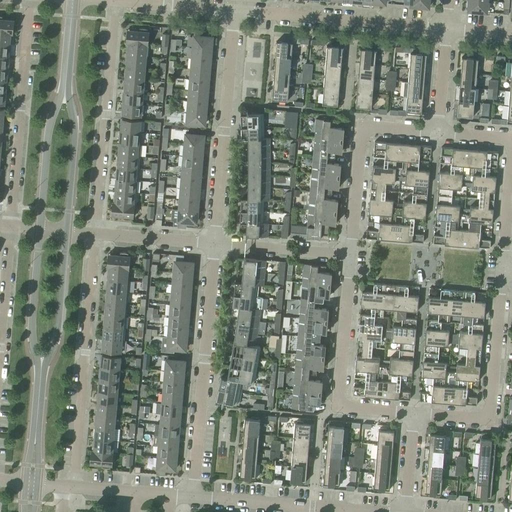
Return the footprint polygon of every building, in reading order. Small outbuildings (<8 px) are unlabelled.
[(486,13),(487,1),(472,0),(468,0),(468,11),(486,13)] [(0,31),(10,33),(13,33),(14,21),(2,20),(2,17),(1,16),(0,16),(0,31)] [(126,43),(128,43),(147,44),(147,45),(148,45),(149,32),(147,32),(147,29),(146,29),(144,28),(143,28),(141,28),(139,28),(139,31),(127,30),(126,43)] [(194,30),(193,47),(211,49),(212,37),(202,36),(202,30),(194,30)] [(10,38),(10,33),(0,31),(0,44),(10,45),(11,38),(10,38)] [(277,42),(275,56),(291,58),(292,44),(293,44),(293,43),(276,41),(276,42),(277,42)] [(146,56),(147,45),(147,44),(128,43),(128,48),(127,48),(126,55),(146,56)] [(10,52),(10,45),(0,44),(0,56),(8,57),(8,52),(10,52)] [(327,47),(326,61),(341,62),(342,48),(343,48),(343,47),(326,46),(326,47),(327,47)] [(210,59),(211,49),(193,47),(192,58),(210,59)] [(360,49),(359,64),(375,65),(376,51),(376,50),(360,49)] [(410,54),(409,68),(425,69),(426,55),(426,54),(419,54),(412,53),(410,53),(410,54)] [(145,68),(146,56),(126,55),(125,62),(127,62),(126,67),(145,68)] [(8,62),(8,57),(0,56),(0,68),(8,69),(9,62),(8,62)] [(290,72),(291,58),(275,56),(274,71),(290,72)] [(462,58),(461,72),(476,74),(477,60),(478,60),(478,59),(462,57),(461,58),(462,58)] [(209,70),(210,59),(192,58),(191,69),(209,70)] [(340,76),(341,62),(326,61),(324,75),(340,76)] [(373,79),(375,65),(359,64),(358,78),(373,79)] [(143,80),(145,68),(126,67),(126,72),(125,72),(124,79),(143,80)] [(8,76),(8,69),(0,68),(0,80),(6,81),(6,76),(8,76)] [(424,83),(425,69),(409,68),(408,82),(424,83)] [(208,81),(209,70),(191,69),(190,79),(208,81)] [(288,86),(290,72),(274,71),(273,85),(288,86)] [(475,88),(476,74),(461,72),(459,87),(475,88)] [(339,91),(340,76),(324,75),(323,89),(339,91)] [(372,94),(373,79),(358,78),(357,92),(372,94)] [(142,92),(143,80),(124,79),(123,86),(125,86),(124,91),(142,92)] [(207,92),(208,81),(190,79),(189,90),(207,92)] [(408,82),(404,82),(403,96),(422,98),(424,83),(408,82)] [(287,101),(288,86),(273,85),(272,100),(279,101),(279,102),(285,103),(285,101),(287,101)] [(474,102),(475,88),(459,87),(458,101),(474,102)] [(337,106),(339,91),(323,89),(322,104),(324,104),(324,106),(330,107),(330,105),(337,106)] [(206,102),(207,92),(189,90),(188,101),(206,102)] [(141,104),(142,92),(124,91),(124,96),(122,96),(122,103),(141,104)] [(371,108),(372,94),(357,92),(355,107),(363,108),(363,109),(369,110),(369,108),(371,108)] [(421,113),(422,98),(407,97),(406,111),(408,112),(408,113),(413,114),(414,112),(421,113)] [(205,113),(206,102),(188,101),(187,112),(205,113)] [(472,117),(474,102),(458,101),(457,116),(464,116),(464,118),(470,119),(470,117),(472,117)] [(140,116),(141,104),(122,103),(121,115),(140,116)] [(243,124),(243,127),(264,126),(263,114),(247,115),(247,110),(246,110),(247,115),(240,115),(240,124),(243,124)] [(204,124),(205,113),(187,112),(186,123),(204,124)] [(121,119),(119,131),(141,133),(141,132),(139,132),(140,120),(121,119)] [(316,119),(314,137),(340,140),(344,128),(337,127),(338,121),(316,119)] [(264,128),(264,126),(243,127),(243,131),(241,131),(241,140),(247,139),(264,139),(264,138),(264,128)] [(140,145),(141,133),(119,131),(119,138),(120,138),(120,143),(140,145)] [(185,134),(184,145),(202,147),(203,135),(185,134)] [(342,152),(340,140),(314,137),(313,155),(335,157),(335,152),(342,152)] [(269,138),(264,138),(264,139),(247,139),(248,151),(270,151),(269,138)] [(396,160),(397,144),(374,142),(374,150),(385,151),(384,159),(396,160)] [(139,157),(140,145),(120,143),(119,148),(118,148),(117,155),(139,157)] [(406,177),(407,161),(408,144),(397,144),(396,160),(402,161),(402,168),(395,167),(395,176),(400,176),(406,177)] [(431,146),(408,144),(407,161),(418,162),(419,154),(430,155),(431,146)] [(201,157),(202,147),(184,145),(184,156),(201,157)] [(463,165),(464,149),(441,147),(440,155),(452,156),(451,164),(463,165)] [(474,166),(475,150),(464,149),(463,165),(463,166),(469,166),(468,173),(462,173),(461,181),(467,182),(472,182),(474,166)] [(498,152),(475,150),(474,166),(485,167),(486,159),(497,160),(498,152)] [(270,163),(270,151),(248,151),(248,163),(270,163)] [(138,169),(139,157),(117,155),(117,162),(118,162),(118,167),(138,169)] [(334,163),(335,157),(313,155),(311,173),(337,176),(341,163),(334,163)] [(201,168),(201,157),(184,156),(183,167),(201,168)] [(395,176),(395,167),(396,160),(384,159),(384,167),(372,166),(372,174),(395,176)] [(418,170),(418,162),(407,161),(406,177),(428,179),(429,171),(418,170)] [(270,175),(270,163),(248,163),(248,175),(270,175)] [(461,181),(462,173),(463,166),(463,165),(451,164),(450,173),(439,172),(438,179),(461,181)] [(485,175),(485,167),(474,166),(472,182),(495,184),(496,176),(485,175)] [(137,181),(138,169),(118,167),(117,172),(116,172),(115,179),(137,181)] [(200,179),(201,168),(183,167),(182,177),(200,179)] [(338,188),(337,176),(311,173),(310,191),(332,193),(332,188),(338,188)] [(395,180),(400,181),(400,176),(395,176),(372,174),(370,190),(385,191),(386,183),(394,184),(395,180)] [(269,187),(270,175),(248,175),(247,187),(269,187)] [(427,195),(428,179),(406,177),(400,176),(400,181),(405,181),(405,184),(413,185),(413,193),(427,195)] [(199,190),(200,179),(182,177),(181,188),(199,190)] [(136,193),(137,181),(115,179),(115,186),(116,186),(116,191),(136,193)] [(461,186),(466,186),(467,182),(461,181),(438,179),(437,195),(452,197),(452,189),(461,189),(461,186)] [(494,200),(495,184),(472,182),(467,182),(466,186),(471,187),(471,190),(480,191),(479,199),(494,200)] [(269,200),(269,187),(247,187),(247,199),(263,200),(269,200)] [(198,200),(199,190),(181,188),(180,199),(198,200)] [(384,199),(385,191),(370,190),(369,206),(392,208),(397,208),(398,203),(393,203),(393,200),(384,199)] [(135,205),(136,193),(116,191),(115,196),(114,196),(113,202),(113,203),(135,205)] [(331,199),(332,193),(310,191),(308,209),(334,211),(337,199),(331,199)] [(426,210),(427,195),(413,193),(412,201),(403,201),(403,204),(398,203),(397,208),(403,208),(426,210)] [(451,205),(452,197),(437,195),(436,211),(459,213),(464,214),(464,209),(459,209),(460,205),(451,205)] [(263,212),(263,200),(247,199),(241,198),(240,207),(243,207),(243,211),(263,212)] [(197,211),(198,200),(180,199),(179,210),(197,211)] [(492,216),(494,200),(479,199),(479,207),(470,206),(470,210),(464,209),(464,214),(470,214),(492,216)] [(135,205),(113,203),(113,202),(112,202),(111,215),(123,216),(122,219),(124,219),(125,220),(127,220),(129,220),(130,220),(131,220),(131,217),(133,217),(134,205),(135,205)] [(391,223),(392,208),(369,206),(368,213),(380,214),(379,223),(391,223)] [(400,241),(401,224),(402,224),(395,224),(396,216),(402,217),(403,208),(397,208),(392,208),(391,223),(389,240),(400,241)] [(425,218),(426,210),(403,208),(402,217),(402,224),(401,224),(413,225),(414,217),(425,218)] [(335,224),(334,211),(308,209),(307,227),(329,229),(329,223),(335,224)] [(196,223),(197,211),(179,210),(177,227),(185,228),(186,222),(196,223)] [(262,223),(263,212),(243,211),(242,214),(240,214),(239,223),(246,223),(262,224),(262,223)] [(457,229),(459,213),(436,211),(435,219),(446,220),(446,228),(457,229)] [(467,246),(468,230),(462,229),(462,222),(469,223),(470,214),(464,214),(459,213),(457,229),(456,245),(467,246)] [(492,224),(492,216),(470,214),(469,223),(468,230),(480,231),(480,223),(492,224)] [(268,224),(262,223),(262,224),(246,223),(245,235),(267,237),(268,224)] [(389,240),(391,223),(379,223),(378,231),(367,230),(366,238),(389,240)] [(412,234),(413,225),(401,224),(400,241),(423,243),(424,234),(412,234)] [(456,245),(457,229),(446,228),(445,236),(434,235),(433,243),(456,245)] [(479,239),(480,231),(468,230),(467,246),(490,248),(490,240),(479,239)] [(106,267),(108,267),(129,269),(129,268),(130,256),(128,256),(128,253),(127,253),(125,253),(124,252),(122,252),(120,253),(119,256),(107,255),(106,267)] [(175,255),(174,272),(192,274),(193,262),(182,262),(183,256),(175,255)] [(244,259),(243,271),(264,273),(266,260),(244,259)] [(304,264),(302,282),(328,284),(331,272),(325,272),(326,266),(304,264)] [(130,268),(129,268),(129,269),(108,267),(107,274),(109,274),(108,279),(129,281),(130,268)] [(263,285),(264,273),(243,271),(241,282),(241,283),(263,285)] [(191,285),(192,274),(174,272),(173,283),(191,285)] [(128,293),(129,281),(108,279),(108,284),(106,284),(106,291),(128,293)] [(263,285),(241,283),(241,282),(235,282),(234,290),(236,291),(236,294),(256,297),(258,285),(263,285)] [(329,297),(328,284),(302,282),(300,300),(323,302),(323,296),(329,297)] [(190,295),(191,285),(173,283),(172,294),(190,295)] [(384,301),(385,284),(374,283),(373,292),(362,291),(361,299),(384,301)] [(395,302),(396,285),(385,284),(384,301),(383,317),(384,309),(394,309),(393,318),(394,318),(395,302)] [(408,286),(396,285),(395,302),(418,304),(419,296),(407,295),(408,286)] [(451,306),(452,290),(440,289),(440,298),(428,297),(428,304),(451,306)] [(462,307),(463,291),(452,290),(451,306),(449,323),(450,323),(450,314),(461,315),(460,324),(462,307)] [(127,305),(128,293),(106,291),(105,298),(107,298),(106,303),(127,305)] [(475,292),(463,291),(462,307),(485,309),(485,301),(474,300),(475,292)] [(189,306),(190,295),(172,294),(171,305),(189,306)] [(262,297),(256,297),(236,294),(235,298),(233,297),(232,306),(238,307),(255,309),(255,308),(260,309),(262,297)] [(383,317),(384,301),(361,299),(360,307),(372,307),(371,315),(371,316),(374,316),(383,317)] [(322,308),(323,302),(300,300),(299,318),(324,320),(328,308),(322,308)] [(417,311),(418,304),(395,302),(394,318),(402,319),(402,318),(405,318),(406,310),(417,311)] [(126,317),(127,305),(106,303),(106,308),(104,308),(104,315),(126,317)] [(449,323),(451,306),(428,304),(427,312),(438,313),(438,321),(441,322),(449,323)] [(188,317),(189,306),(171,305),(170,315),(188,317)] [(259,322),(260,309),(255,308),(255,309),(238,307),(237,319),(259,322)] [(484,317),(485,309),(462,307),(460,324),(469,324),(472,324),(473,316),(484,317)] [(374,324),(374,316),(371,316),(371,315),(360,314),(358,331),(387,333),(387,328),(382,328),(382,325),(374,324)] [(125,329),(126,317),(104,315),(103,322),(105,322),(104,327),(125,329)] [(187,328),(188,317),(170,315),(169,326),(187,328)] [(326,333),(324,320),(299,318),(297,336),(320,338),(320,332),(326,333)] [(417,319),(405,318),(402,318),(402,319),(401,326),(392,326),(392,329),(387,328),(387,333),(415,335),(417,319)] [(259,322),(237,319),(235,330),(257,334),(259,322)] [(440,330),(441,322),(438,321),(426,320),(425,336),(453,339),(454,334),(449,334),(449,330),(440,330)] [(483,325),(472,324),(469,324),(468,332),(459,331),(459,334),(454,334),(453,339),(482,341),(483,325)] [(186,338),(187,328),(169,326),(168,337),(186,338)] [(124,341),(125,329),(104,327),(104,332),(102,332),(102,339),(121,340),(121,341),(124,341)] [(255,345),(257,334),(235,330),(233,342),(255,346),(255,345)] [(386,338),(387,333),(358,331),(357,347),(371,348),(372,340),(381,340),(381,337),(386,338)] [(414,351),(415,335),(387,333),(386,338),(391,338),(391,341),(400,342),(399,350),(414,351)] [(186,338),(168,337),(162,336),(161,352),(174,353),(174,349),(185,350),(186,338)] [(319,344),(320,338),(297,336),(296,354),(321,356),(325,344),(319,344)] [(453,343),(453,339),(425,336),(424,352),(438,354),(439,345),(448,346),(448,343),(453,343)] [(126,341),(124,341),(121,341),(121,340),(102,339),(101,351),(125,353),(126,341)] [(480,357),(482,341),(453,339),(453,343),(458,344),(458,347),(467,348),(466,356),(480,357)] [(260,346),(255,345),(255,346),(233,342),(233,344),(234,344),(234,343),(236,343),(237,350),(232,351),(231,354),(257,359),(260,346)] [(371,356),(371,348),(357,347),(356,362),(379,364),(384,365),(384,360),(379,360),(380,357),(371,356)] [(412,367),(414,351),(399,350),(399,358),(390,358),(390,361),(384,360),(384,365),(389,365),(412,367)] [(438,362),(438,354),(424,352),(422,368),(445,370),(451,371),(451,366),(446,366),(446,362),(438,362)] [(255,371),(257,359),(231,354),(231,356),(232,356),(232,355),(234,355),(235,362),(230,363),(229,366),(255,371)] [(323,369),(321,356),(296,354),(294,372),(316,374),(317,368),(323,369)] [(100,355),(99,367),(119,369),(120,357),(100,355)] [(479,373),(480,357),(466,356),(465,364),(457,363),(456,366),(451,366),(451,371),(456,371),(479,373)] [(166,359),(165,371),(183,372),(184,361),(166,359)] [(377,380),(379,364),(356,362),(355,370),(366,371),(366,379),(377,380)] [(387,398),(388,381),(382,380),(382,373),(389,374),(389,365),(384,365),(379,364),(377,380),(376,397),(387,398)] [(412,375),(412,367),(389,365),(389,374),(388,381),(400,382),(400,374),(412,375)] [(228,374),(227,377),(227,378),(243,381),(253,383),(255,371),(229,366),(228,374)] [(118,381),(119,369),(99,367),(99,374),(100,374),(100,379),(118,381)] [(444,386),(445,370),(422,368),(422,376),(433,377),(432,385),(444,386)] [(453,403),(455,387),(449,386),(449,379),(456,380),(456,371),(451,371),(445,370),(444,386),(442,402),(453,403)] [(182,383),(183,372),(165,371),(164,381),(182,383)] [(478,381),(479,373),(456,371),(456,380),(455,387),(466,388),(467,380),(478,381)] [(316,379),(316,374),(294,372),(293,390),(318,392),(322,380),(316,379)] [(241,393),(243,381),(227,378),(227,377),(221,376),(219,385),(221,385),(221,389),(241,393)] [(117,393),(118,381),(100,379),(99,384),(98,384),(97,391),(117,393)] [(376,397),(377,380),(366,379),(365,387),(354,387),(353,395),(376,397)] [(181,394),(182,383),(164,381),(163,392),(181,394)] [(399,390),(400,382),(388,381),(387,398),(410,400),(410,391),(399,390)] [(442,402),(444,386),(432,385),(432,393),(420,392),(420,400),(442,402)] [(466,396),(466,388),(455,387),(453,403),(476,405),(477,397),(466,396)] [(238,405),(241,393),(221,389),(220,392),(218,392),(216,400),(222,402),(221,406),(222,406),(223,402),(238,405)] [(320,405),(318,392),(293,390),(291,408),(313,410),(314,404),(320,405)] [(116,405),(117,393),(97,391),(97,398),(98,398),(98,403),(116,405)] [(180,405),(181,394),(163,392),(162,403),(180,405)] [(115,417),(116,405),(98,403),(97,408),(96,408),(95,415),(115,417)] [(162,403),(157,403),(156,413),(161,414),(179,415),(180,405),(162,403)] [(179,426),(179,415),(161,414),(161,424),(179,426)] [(114,429),(115,417),(95,415),(95,422),(96,422),(96,427),(114,429)] [(244,418),(243,433),(259,434),(260,419),(258,419),(258,418),(252,417),(252,419),(244,418)] [(295,422),(293,437),(309,439),(310,424),(303,423),(303,421),(297,421),(297,423),(295,422)] [(178,437),(179,426),(161,424),(160,435),(178,437)] [(328,425),(327,440),(342,441),(344,427),(342,426),(342,425),(336,424),(336,426),(328,425)] [(113,441),(114,429),(96,427),(95,432),(94,432),(93,439),(113,441)] [(378,430),(377,444),(393,446),(394,431),(386,430),(387,429),(381,428),(381,430),(378,430)] [(258,449),(259,434),(243,433),(242,447),(258,449)] [(430,434),(428,449),(444,450),(445,435),(443,435),(443,433),(437,433),(437,435),(430,434)] [(177,448),(178,437),(160,435),(159,446),(177,448)] [(308,453),(309,439),(293,437),(292,452),(308,453)] [(480,443),(476,443),(475,453),(479,453),(494,454),(496,440),(488,439),(488,437),(482,437),(482,438),(480,438),(480,443)] [(112,452),(113,441),(93,439),(93,446),(94,446),(94,451),(93,451),(112,453),(112,452)] [(341,456),(342,441),(327,440),(326,455),(341,456)] [(391,460),(393,446),(377,444),(376,459),(391,460)] [(176,458),(177,448),(159,446),(158,457),(176,458)] [(256,463),(258,449),(242,447),(241,462),(256,463)] [(443,465),(444,450),(428,449),(427,463),(443,465)] [(113,452),(112,452),(112,453),(93,451),(94,451),(91,450),(90,463),(102,464),(101,467),(103,467),(104,468),(106,468),(107,468),(110,468),(110,465),(112,465),(113,452)] [(306,467),(308,453),(292,452),(291,466),(306,467)] [(493,469),(494,454),(479,453),(477,467),(493,469)] [(340,470),(341,456),(326,455),(324,469),(340,470)] [(175,470),(176,458),(158,457),(156,474),(164,475),(165,469),(175,470)] [(390,474),(391,460),(376,459),(375,473),(390,474)] [(255,477),(256,463),(241,462),(240,476),(239,476),(239,477),(255,478),(256,477),(255,477)] [(442,479),(443,465),(427,463),(426,478),(442,479)] [(305,481),(306,467),(291,466),(290,480),(289,480),(289,481),(306,482),(306,481),(305,481)] [(492,483),(493,469),(477,467),(476,482),(492,483)] [(339,484),(340,470),(324,469),(323,483),(323,484),(339,485),(339,484)] [(389,489),(390,474),(375,473),(373,487),(373,488),(389,489)] [(440,493),(442,479),(426,478),(425,492),(424,492),(433,493),(440,494),(441,494),(441,493),(440,493)] [(491,497),(492,483),(476,482),(475,496),(475,497),(491,498),(491,497)]
